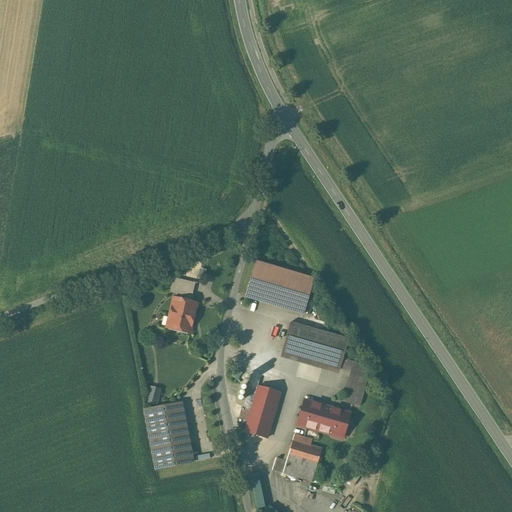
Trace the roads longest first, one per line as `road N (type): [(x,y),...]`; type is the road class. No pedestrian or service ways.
road 1 (secondary): [(287,124),(511,459)]
road 2 (unclassified): [(248,511),(220,374),(246,230)]
road 3 (unclassified): [(0,318),(232,227),(246,230)]
road 4 (secondary): [(239,0),(257,65),(287,124)]
